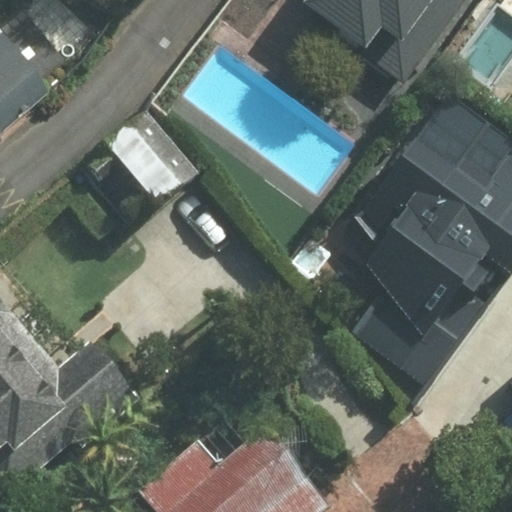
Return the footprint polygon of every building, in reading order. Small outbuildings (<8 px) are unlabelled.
[(479,0),(298,0),(281,24),(399,110),(479,0)] [(0,141),(43,104),(0,54),(0,141)] [(511,273),(511,147),(454,105),(351,238),(377,257),(325,323),(420,397),(511,273)] [(100,154),(153,216),(197,178),(145,117),(100,154)] [(0,317),(0,499),(126,398),(91,355),(55,385),(0,317)] [(318,511),(259,438),(216,472),(195,446),(133,496),(145,511),(318,511)]
